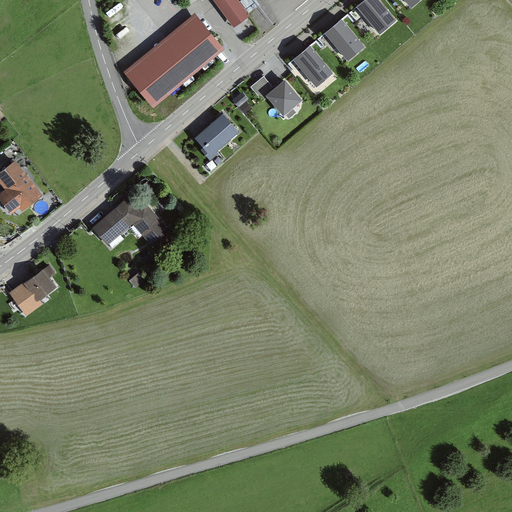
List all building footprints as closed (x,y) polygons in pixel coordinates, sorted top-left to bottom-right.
[(219,0),(240,26),(255,14),(244,0),(219,0)] [(395,20),(378,0),(365,0),(358,6),(380,32),(395,20)] [(199,15),(129,73),(157,108),(228,50),(199,15)] [(363,46),(342,20),(327,33),(349,59),(363,46)] [(331,73),(309,47),(294,59),(316,86),(331,73)] [(300,100),(285,81),(268,96),(283,114),(300,100)] [(246,114),(255,107),(246,95),(237,102),(246,114)] [(244,135),(228,115),(200,138),(217,158),(244,135)] [(47,197),(20,162),(0,177),(10,191),(1,198),(14,216),(24,208),(27,212),(47,197)] [(151,250),(173,232),(142,194),(98,230),(112,246),(134,228),(151,250)] [(54,272),(50,265),(12,292),(22,306),(36,296),(38,298),(55,286),(48,277),(54,272)]
